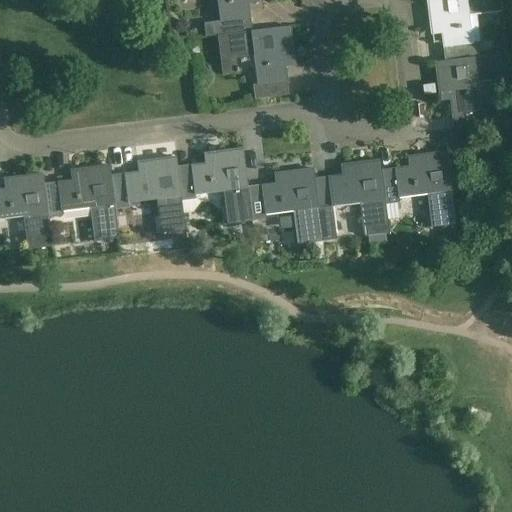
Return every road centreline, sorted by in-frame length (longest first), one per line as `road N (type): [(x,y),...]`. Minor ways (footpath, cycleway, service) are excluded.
road 1 (residential): [(329,107),(17,147),(0,133)]
road 2 (residential): [(329,107),(336,136),(410,124),(402,0)]
